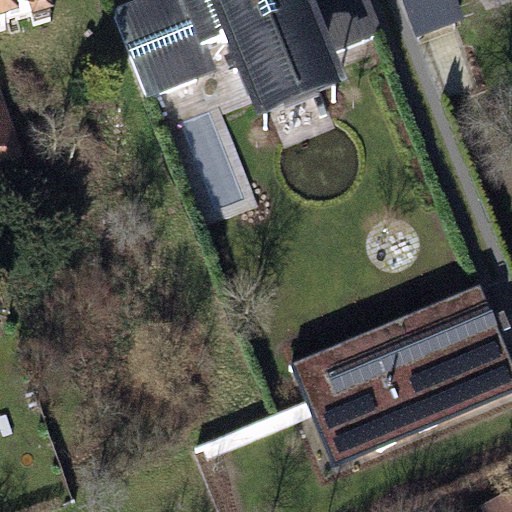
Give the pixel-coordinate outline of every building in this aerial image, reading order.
[(65,0),(0,0),(0,28),(68,13),(65,0)] [(142,0),(118,10),(153,97),(222,69),(216,53),(255,37),(291,126),(371,94),(333,0),(142,0)] [(407,0),(424,47),(472,29),(461,0),(407,0)] [(4,75),(0,75),(0,160),(27,153),(4,75)] [(511,358),(481,287),(292,367),(333,463),(511,387),(511,358)] [(511,511),(511,496),(486,508),(487,511),(511,511)]
